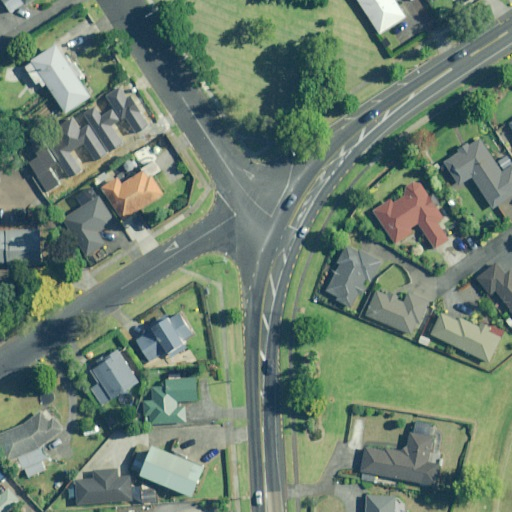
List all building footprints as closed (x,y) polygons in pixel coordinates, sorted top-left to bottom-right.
[(2,0),(10,13),(33,0),(2,0)] [(357,0),(380,34),(406,17),(394,0),(357,0)] [(91,97),(57,46),(25,66),(40,89),(47,85),(66,113),(91,97)] [(136,140),(119,112),(73,141),(76,147),(60,157),(74,178),(136,140)] [(497,165),(480,139),(444,162),(459,186),(472,177),(493,209),(511,196),(511,162),(509,157),(497,165)] [(161,170),(156,163),(122,184),(118,178),(102,187),(123,220),(163,195),(152,176),(161,170)] [(444,217),(419,179),(404,189),(407,195),(393,204),(390,201),(374,211),(396,244),(413,232),(410,228),(419,223),(436,249),(449,240),(437,222),(444,217)] [(99,233),(111,225),(109,221),(113,219),(98,196),(62,219),(87,258),(107,245),(99,233)] [(0,263),(39,263),(38,229),(0,229),(0,263)] [(363,298),(369,286),(364,283),(366,278),(372,281),(380,264),(350,248),(327,292),(337,296),(335,300),(351,308),(358,295),(363,298)] [(511,274),(509,276),(497,261),(477,277),(493,297),(498,293),(511,310),(511,274)] [(405,301),(378,289),(367,315),(412,334),(417,321),(421,322),(430,301),(409,292),(405,301)] [(196,338),(180,311),(151,329),(153,331),(137,340),(150,361),(167,351),(169,354),(196,338)] [(501,338),(443,311),(432,335),(489,362),(501,338)] [(139,383),(120,352),(90,370),(100,385),(92,390),(102,406),(139,383)] [(182,379),(181,374),(169,375),(170,380),(167,380),(168,383),(153,384),(154,401),(145,401),(146,416),(149,416),(150,424),(186,422),(185,407),(178,408),(177,402),(199,400),(197,378),(182,379)] [(42,447),(63,435),(54,419),(49,421),(44,413),(0,436),(0,443),(11,463),(14,469),(16,473),(24,468),(29,477),(45,469),(41,461),(48,458),(45,453),(43,449),(42,447)] [(434,423),(416,420),(414,431),(432,434),(434,423)] [(434,437),(410,433),(406,454),(365,446),(361,471),(436,486),(440,465),(429,463),(434,437)] [(205,468),(154,447),(153,449),(142,444),(131,470),(193,497),(205,468)] [(131,506),(145,505),(144,495),(131,496),(130,477),(118,478),(117,469),(94,471),(95,480),(77,481),(77,486),(70,487),(71,505),(131,501),(131,506)] [(0,511),(6,511),(19,501),(8,489),(1,496),(0,494),(0,511)] [(409,511),(410,510),(405,510),(405,501),(396,500),(396,496),(368,494),(366,511),(409,511)]
